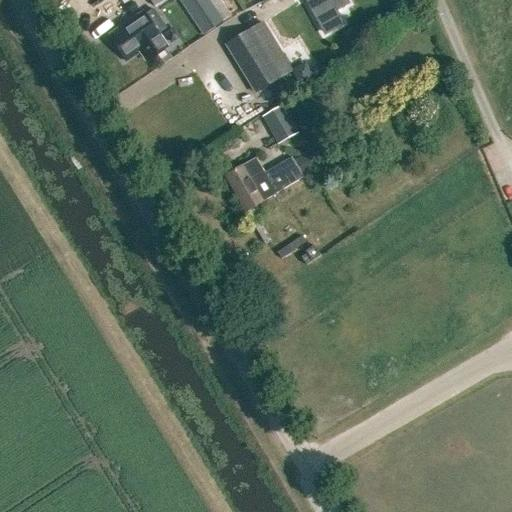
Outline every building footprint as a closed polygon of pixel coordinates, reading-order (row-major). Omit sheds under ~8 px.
[(223,23),(208,0),(183,0),(206,34),(223,23)] [(307,0),(310,5),(325,32),(340,23),(333,10),(346,2),(344,0),(307,0)] [(144,12),(108,35),(126,62),(144,50),(149,58),(168,46),(163,39),(160,34),(167,29),(154,9),(146,15),(144,12)] [(251,31),(228,44),(256,91),(278,78),(290,71),(262,24),(251,31)] [(305,62),(291,71),(299,85),(314,76),(305,62)] [(279,144),(299,133),(283,105),(263,116),(279,144)] [(294,162),(303,179),(315,171),(306,155),(294,162)] [(264,173),(257,159),(227,176),(247,210),(276,194),(276,193),(303,179),(294,162),(291,158),(264,173)] [(307,266),(321,257),(314,247),(306,252),(307,254),(301,258),(307,266)]
